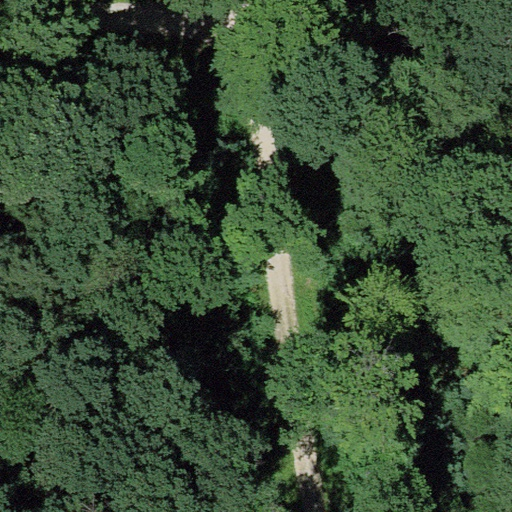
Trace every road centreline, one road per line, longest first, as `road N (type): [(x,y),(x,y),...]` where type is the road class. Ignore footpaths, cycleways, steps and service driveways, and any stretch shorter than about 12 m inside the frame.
road 1 (track): [(317,511),(298,416),(258,26)]
road 2 (track): [(258,26),(0,13)]
road 3 (track): [(258,26),(511,8)]
